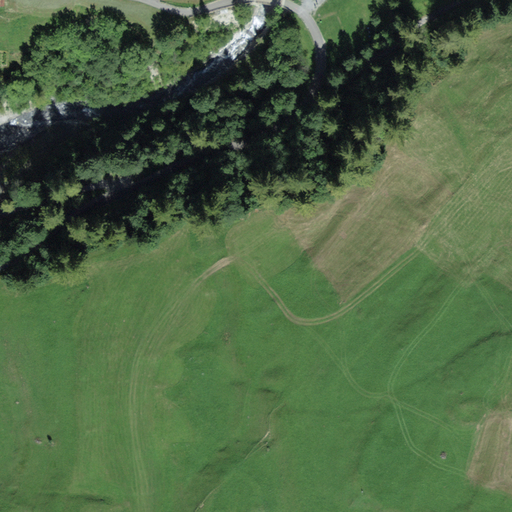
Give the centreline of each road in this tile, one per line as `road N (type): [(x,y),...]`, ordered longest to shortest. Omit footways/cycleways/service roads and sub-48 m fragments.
road 1 (track): [(0,252),(44,218),(210,159)]
road 2 (track): [(0,215),(120,175),(210,159)]
road 3 (track): [(311,96),(319,44),(313,27),(295,5),(271,0)]
road 4 (track): [(210,159),(243,146),(311,96)]
